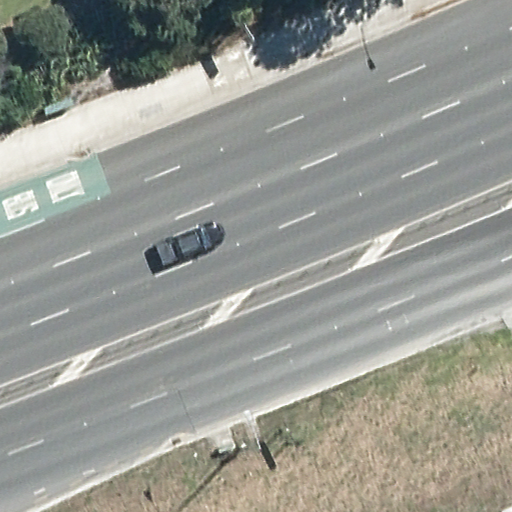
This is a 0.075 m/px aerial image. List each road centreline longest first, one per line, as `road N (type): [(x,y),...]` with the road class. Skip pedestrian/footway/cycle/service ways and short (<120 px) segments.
road 1 (trunk): [(0,284),(511,57)]
road 2 (trunk): [(511,229),(0,444)]
